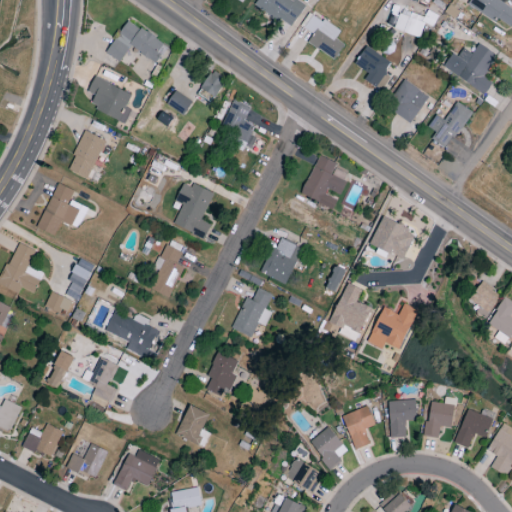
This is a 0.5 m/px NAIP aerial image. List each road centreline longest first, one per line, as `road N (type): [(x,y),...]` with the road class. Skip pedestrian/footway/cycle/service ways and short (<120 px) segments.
road 1 (tertiary): [(511,250),(161,0)]
road 2 (residential): [(153,412),(304,105)]
road 3 (tertiary): [(0,189),(26,147),(47,85),(59,0)]
road 4 (residential): [(335,511),(368,479),(409,466),(449,471),(479,488),(497,511)]
